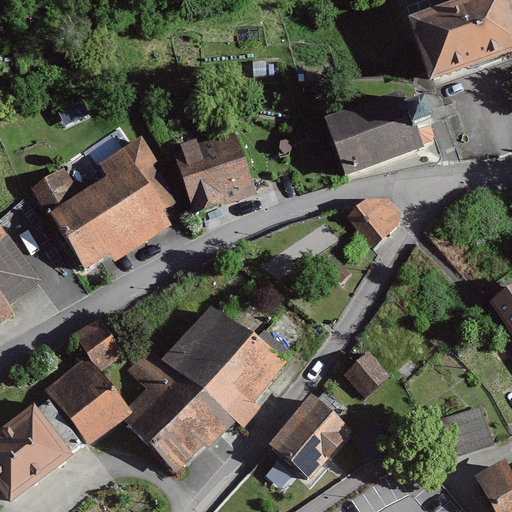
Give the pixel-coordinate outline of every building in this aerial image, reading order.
[(511,0),(500,0),(416,26),(435,85),(511,61),(511,0)] [(409,98),(332,124),(350,180),(428,154),(409,98)] [(242,132),(177,153),(196,214),(262,194),(242,132)] [(72,173),(35,193),(84,280),(179,227),(159,191),(171,185),(147,143),(103,167),(111,183),(86,197),(72,173)] [(367,204),(351,218),(374,243),(403,218),(389,202),(367,204)] [(0,324),(48,292),(0,221),(0,324)] [(511,297),(499,306),(511,327),(511,297)] [(146,397),(132,412),(137,420),(181,474),(235,425),(246,431),(296,366),(221,312),(169,362),(152,348),(126,377),(146,397)] [(375,357),(350,377),(367,399),(392,379),(375,357)] [(101,367),(58,396),(94,449),(137,420),(101,367)] [(316,400),(273,447),(312,482),(355,435),(316,400)] [(452,459),(496,443),(482,403),(438,419),(452,459)] [(34,405),(0,428),(0,484),(9,497),(70,454),(34,405)] [(511,511),(511,468),(484,482),(498,511),(511,511)]
